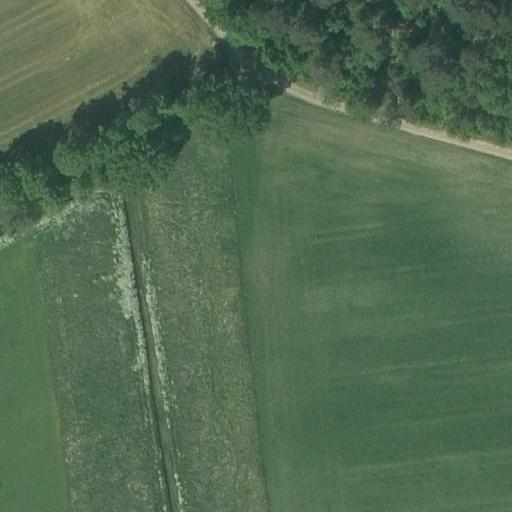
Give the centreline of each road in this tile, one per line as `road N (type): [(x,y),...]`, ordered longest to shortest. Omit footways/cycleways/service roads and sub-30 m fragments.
road 1 (track): [(0,209),(227,96),(253,66)]
road 2 (track): [(253,66),(285,85),(511,154)]
